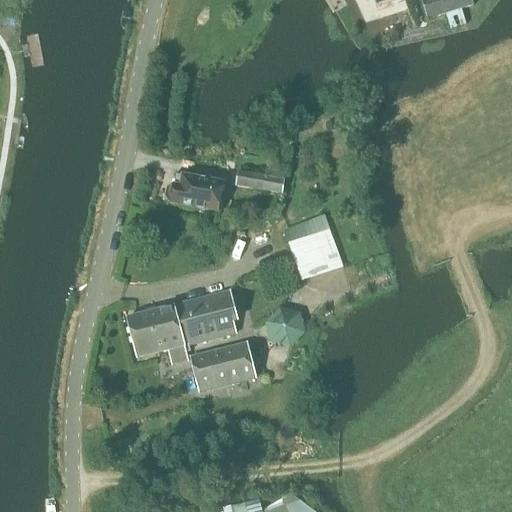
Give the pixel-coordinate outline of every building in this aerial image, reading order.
[(375,0),(378,6),(398,0),(421,0),(428,22),(447,16),(451,31),(467,26),(462,11),(473,8),(470,0),(375,0)] [(237,173),(235,188),(283,197),(286,181),(237,173)] [(222,194),(224,185),(183,178),(181,188),(175,187),(171,205),(220,214),(223,195),(222,194)] [(139,360),(170,352),(175,371),(189,368),(186,354),(190,353),(189,348),(237,336),(234,326),(239,325),(231,294),(129,320),(139,360)] [(279,310),(265,324),(271,345),(291,350),(306,335),(300,315),(279,310)] [(199,394),(235,385),(256,380),(248,344),(190,358),(199,394)] [(314,511),(294,496),(263,506),(264,511),(314,511)] [(262,511),(260,503),(224,511),(262,511)]
